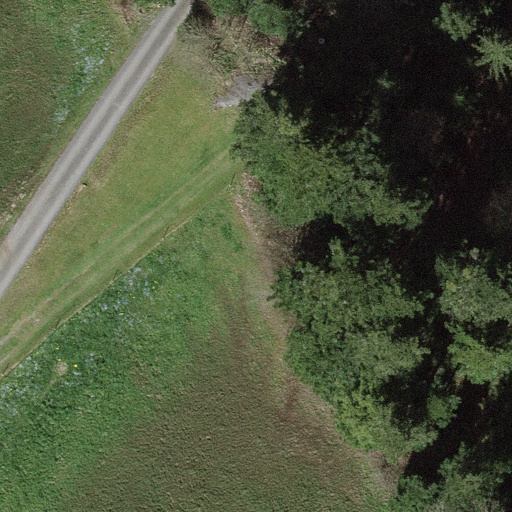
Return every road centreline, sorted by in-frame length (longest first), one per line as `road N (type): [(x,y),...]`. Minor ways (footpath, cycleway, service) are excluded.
road 1 (track): [(418,0),(0,353)]
road 2 (unclassified): [(185,0),(0,275)]
